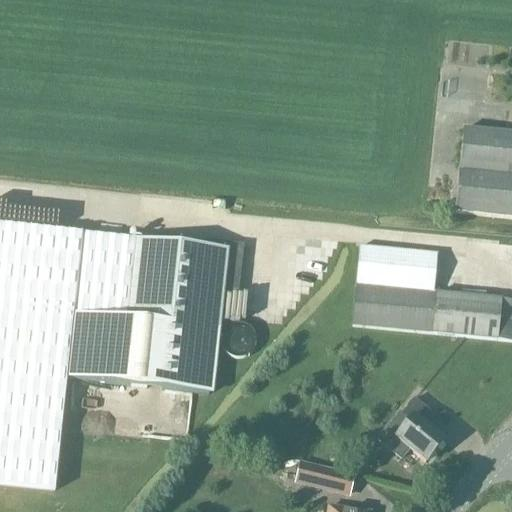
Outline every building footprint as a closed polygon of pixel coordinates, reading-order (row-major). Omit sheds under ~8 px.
[(511,135),(462,130),(453,214),(511,220),(511,135)] [(0,486),(54,492),(66,381),(208,396),(216,326),(219,326),(221,305),(218,305),(219,291),(238,292),(243,246),(205,242),(204,249),(0,227),(0,486)] [(351,327),(511,343),(511,321),(498,320),(500,303),(433,296),(437,256),(358,248),(351,327)] [(431,416),(412,401),(400,416),(409,423),(387,449),(400,460),(408,451),(424,465),(443,442),(423,426),(431,416)] [(324,461),(337,464),(340,453),(326,450),(324,461)] [(353,481),(300,469),(295,488),(349,500),(353,481)]
